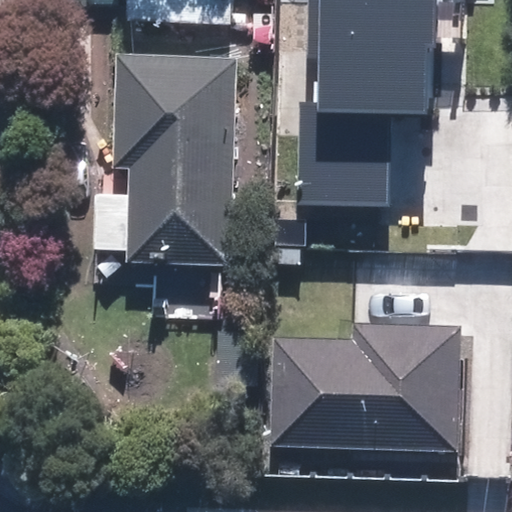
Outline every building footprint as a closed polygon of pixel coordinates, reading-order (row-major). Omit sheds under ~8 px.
[(136,0),(135,22),(237,26),(237,0),(136,0)] [(298,205),(389,208),(391,115),(431,117),(433,0),(309,0),(308,58),(319,58),(318,103),(301,103),(298,205)] [(237,266),(246,60),(133,55),(129,167),(139,167),(135,262),(237,266)] [(273,336),(270,448),(458,452),(461,326),(354,324),(354,337),(273,336)] [(264,390),(267,332),(224,330),(221,388),(264,390)]
